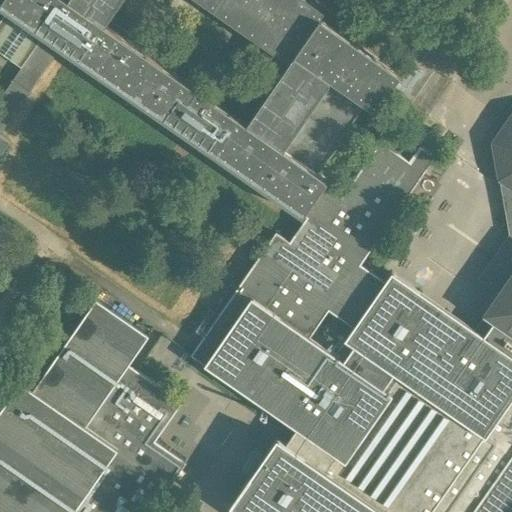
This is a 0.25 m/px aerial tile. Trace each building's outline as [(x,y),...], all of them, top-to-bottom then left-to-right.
[(66,0),(2,0),(0,3),(0,8),(42,38),(39,44),(54,54),(58,49),(301,216),(323,184),(327,179),(318,173),(246,124),(104,26),(66,0)] [(66,0),(104,26),(121,0),(66,0)] [(323,12),(305,0),(197,0),(288,62),(319,18),(323,12)] [(288,62),(246,124),(318,173),(366,104),(373,109),(374,109),(375,110),(400,75),(398,74),(398,73),(321,19),(321,20),(319,18),(288,62)] [(39,44),(0,99),(0,133),(54,54),(39,44)] [(511,120),(497,142),(503,176),(501,179),(502,188),(510,194),(511,204),(511,238),(486,277),(503,288),(511,275),(511,120)] [(0,137),(0,154),(8,143),(0,137)] [(511,511),(511,275),(503,288),(475,328),(394,273),(388,281),(362,264),(436,156),(419,145),(408,161),(380,142),(342,197),(323,184),(303,214),(306,216),(289,242),(275,232),(190,355),(296,429),(287,442),(277,436),(230,504),(241,511),(511,511)] [(95,300),(33,390),(21,381),(10,396),(0,388),(0,511),(150,511),(184,463),(153,442),(181,402),(127,365),(147,336),(95,300)]
